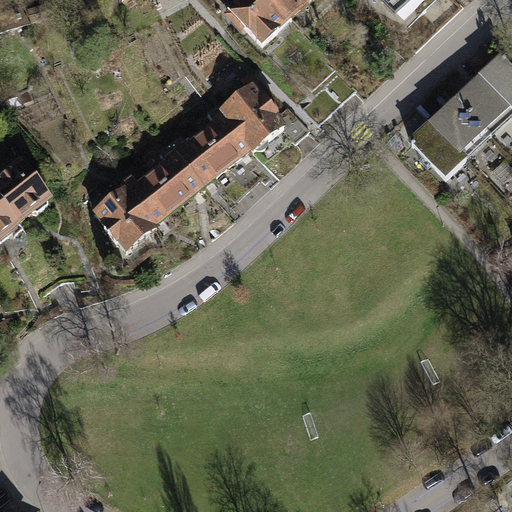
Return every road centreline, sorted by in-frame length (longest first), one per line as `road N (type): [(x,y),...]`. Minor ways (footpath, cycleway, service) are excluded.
road 1 (residential): [(20,395),(37,367),(69,344),(145,314),(213,274),(502,0)]
road 2 (residential): [(76,511),(38,488),(23,461),(20,395)]
